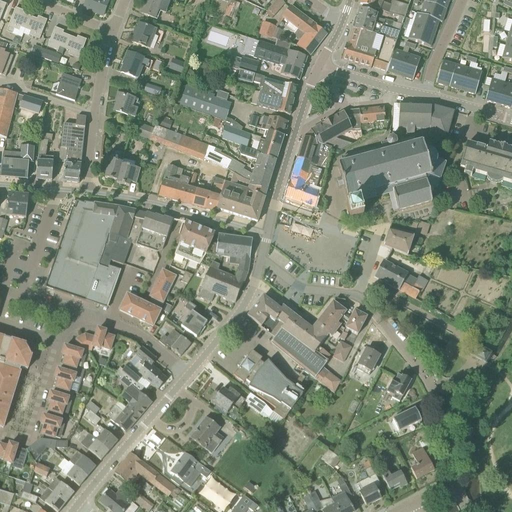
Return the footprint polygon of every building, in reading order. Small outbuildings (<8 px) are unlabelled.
[(108,0),(86,0),(84,7),(95,11),(94,13),(103,17),(109,0),(108,0)] [(145,0),(140,14),(154,20),(161,1),(158,0),(146,0),(147,1),(145,0)] [(284,5),(278,0),(277,0),(268,10),(274,16),(284,5)] [(400,17),(404,18),(408,6),(391,1),(390,6),(383,3),(383,0),(361,0),(360,5),(373,8),(380,10),(388,13),(400,17)] [(446,10),(449,0),(425,0),(424,2),(446,10)] [(442,23),(446,10),(424,2),(420,15),(439,22),(442,23)] [(302,16),(291,7),(283,18),(290,23),(284,31),(294,34),(298,28),(307,35),(303,40),(299,47),(298,48),(310,57),(327,35),(302,16)] [(25,30),(30,17),(23,15),(24,12),(15,8),(8,28),(7,32),(12,35),(14,30),(19,32),(20,28),(25,30)] [(356,19),(382,26),(383,21),(375,19),(376,15),(359,9),(356,18),(356,19)] [(435,35),(439,22),(420,15),(417,15),(413,27),(435,35)] [(37,20),(30,17),(25,30),(30,32),(29,36),(39,40),(47,21),(38,17),(37,20)] [(355,18),(352,29),(385,38),(396,42),(402,26),(397,24),(393,23),(391,29),(382,26),(356,19),(356,18),(355,18)] [(382,26),(391,29),(393,23),(383,20),(383,21),(382,26)] [(278,28),(277,28),(263,22),(259,35),(273,39),(278,28)] [(154,30),(139,24),(132,43),(151,51),(156,38),(152,36),(154,30)] [(430,48),(435,35),(413,27),(408,40),(430,48)] [(64,32),(55,28),(47,47),(58,51),(59,48),(65,50),(70,37),(63,34),(64,32)] [(349,45),(376,52),(380,54),(385,38),(352,29),(353,30),(349,45)] [(76,40),(70,37),(65,50),(70,52),(68,55),(79,59),(86,40),(77,37),(76,40)] [(385,38),(380,54),(376,52),(371,67),(386,71),(393,50),(396,42),(385,38)] [(299,82),(307,59),(289,53),(288,52),(291,45),(278,40),(275,48),(259,42),(254,58),(283,67),(281,75),(299,82)] [(1,49),(0,50),(0,75),(2,76),(2,74),(5,75),(5,77),(13,57),(5,54),(8,45),(3,43),(1,49)] [(376,52),(349,45),(346,44),(341,61),(371,70),(371,67),(376,52)] [(39,56),(42,48),(35,46),(33,54),(39,56)] [(511,62),(511,47),(506,46),(502,59),(511,62)] [(49,61),(53,52),(42,48),(39,56),(38,57),(49,61)] [(400,77),(407,55),(393,50),(386,71),(385,74),(386,74),(387,73),(400,77)] [(121,73),(135,79),(137,79),(141,67),(140,67),(143,59),(128,53),(125,61),(126,61),(121,73)] [(413,81),(420,59),(407,55),(400,77),(413,81)] [(168,70),(182,75),(186,64),(173,59),(168,70)] [(240,71),(246,73),(255,75),(258,63),(242,59),(238,71),(240,71)] [(162,64),(156,62),(152,71),(158,73),(162,64)] [(449,88),(456,66),(443,62),(436,84),(449,88)] [(73,65),(72,69),(79,72),(81,65),(77,63),(73,65)] [(462,92),(468,69),(456,66),(449,88),(462,92)] [(482,73),(468,69),(462,92),(475,96),(482,73)] [(255,75),(246,73),(240,71),(237,81),(252,85),(253,82),(261,85),(259,94),(293,103),(297,87),(282,83),(255,75)] [(79,89),(81,81),(62,75),(56,96),(75,102),(72,101),(76,89),(80,90),(80,89),(79,89)] [(498,106),(505,84),(491,80),(485,102),(498,106)] [(511,110),(511,107),(511,85),(505,84),(498,106),(511,110)] [(154,87),(147,85),(145,92),(152,95),(154,87)] [(227,121),(228,119),(232,105),(226,103),(226,101),(220,98),(218,97),(187,87),(186,88),(181,86),(175,104),(180,106),(227,121)] [(0,137),(6,139),(11,119),(18,95),(0,90),(0,137)] [(133,108),(135,100),(129,98),(120,94),(114,112),(135,119),(138,110),(133,108)] [(290,116),(293,103),(259,94),(256,107),(275,111),(275,113),(290,116)] [(21,109),(39,115),(43,104),(24,97),(21,109)] [(439,108),(431,106),(399,105),(398,128),(430,130),(432,130),(431,137),(446,140),(451,124),(453,116),(438,112),(439,108)] [(384,109),(359,111),(360,125),(361,125),(373,124),(374,133),(386,132),(389,122),(384,123),(384,109)] [(361,130),(361,125),(360,125),(359,111),(344,112),(311,131),(303,138),(331,148),(339,151),(351,145),(336,141),(336,138),(352,131),(352,130),(361,130)] [(249,126),(256,128),(259,118),(252,116),(249,126)] [(79,184),(86,118),(77,117),(76,126),(63,125),(61,149),(60,149),(59,162),(65,163),(63,182),(79,184)] [(284,136),(288,123),(270,117),(267,126),(263,125),(262,129),(269,131),(284,136)] [(223,141),(241,147),(248,150),(250,140),(252,136),(242,132),(243,128),(232,120),(228,119),(227,121),(223,141)] [(150,141),(155,129),(142,124),(138,136),(150,141)] [(176,151),(181,136),(180,136),(155,127),(155,129),(150,141),(157,144),(176,151)] [(280,149),(284,136),(269,131),(266,140),(266,141),(261,139),(261,138),(257,137),(255,141),(260,143),(280,149)] [(36,180),(52,182),(54,159),(46,159),(48,141),(52,142),(53,136),(46,135),(42,134),(38,163),(36,180)] [(303,138),(297,159),(310,163),(317,166),(320,159),(327,162),(331,148),(303,138)] [(445,163),(436,160),(436,158),(435,157),(434,155),(432,153),(431,152),(429,152),(427,152),(425,152),(423,144),(416,146),(414,140),(397,144),(397,143),(396,141),(396,140),(395,139),(393,139),(392,138),(390,139),(389,139),(388,140),(387,141),(387,143),(381,144),(382,148),(341,159),(343,166),(338,167),(341,180),(337,180),(339,188),(343,187),(347,199),(349,206),(346,207),(350,221),(363,217),(359,203),(389,195),(394,213),(398,212),(432,203),(430,196),(431,196),(432,195),(432,194),(432,193),(431,191),(436,190),(445,163)] [(259,156),(276,161),(280,149),(260,143),(257,153),(259,154),(259,156)] [(460,169),(485,176),(511,184),(511,150),(489,144),(487,150),(467,144),(460,169)] [(22,146),(22,154),(4,153),(2,160),(0,172),(0,177),(27,180),(28,163),(33,163),(34,147),(22,146)] [(267,193),(272,174),(276,161),(259,156),(259,154),(257,153),(248,150),(241,147),(239,151),(241,155),(239,161),(247,165),(250,158),(258,161),(253,175),(244,170),(245,167),(232,160),(231,161),(226,171),(233,174),(244,179),(250,183),(249,186),(256,189),(254,195),(264,198),(265,198),(267,193)] [(226,171),(231,161),(221,156),(216,166),(226,171)] [(309,189),(310,187),(317,187),(322,171),(310,166),(310,163),(297,159),(285,198),(314,208),(319,192),(309,189)] [(105,178),(117,181),(122,165),(122,163),(109,160),(105,178)] [(130,183),(136,184),(136,185),(139,175),(140,170),(134,168),(122,165),(117,181),(116,183),(129,187),(130,183)] [(163,182),(158,198),(171,201),(174,192),(172,192),(174,184),(171,184),(176,168),(167,166),(163,182)] [(171,201),(182,204),(189,179),(181,177),(183,170),(176,168),(171,184),(174,184),(172,192),(174,192),(171,201)] [(192,207),(197,189),(193,189),(197,175),(191,173),(190,179),(189,179),(182,204),(192,207)] [(257,223),(265,198),(264,198),(254,195),(256,189),(249,186),(248,191),(236,187),(237,182),(249,186),(250,183),(244,179),(233,174),(230,185),(225,183),(224,183),(216,210),(257,223)] [(216,210),(224,183),(224,182),(219,180),(214,196),(209,195),(205,210),(215,213),(216,210)] [(198,184),(197,189),(192,207),(205,210),(209,195),(209,194),(202,192),(204,185),(198,184)] [(6,217),(8,217),(25,219),(28,196),(8,194),(6,217)] [(85,204),(84,204),(77,202),(76,202),(77,203),(75,209),(72,208),(45,288),(86,302),(107,309),(121,271),(109,267),(108,270),(98,266),(119,208),(84,203),(85,204)] [(309,220),(314,208),(308,206),(306,211),(285,203),(282,210),(309,220)] [(131,244),(135,245),(147,214),(135,211),(119,208),(98,266),(108,270),(109,267),(111,261),(123,266),(131,244)] [(147,214),(135,245),(156,253),(161,250),(173,221),(164,218),(164,219),(155,216),(155,217),(147,214)] [(310,238),(313,230),(282,219),(279,227),(310,238)] [(185,223),(185,224),(181,238),(179,244),(175,255),(199,265),(206,255),(214,236),(215,235),(185,223)] [(407,231),(415,233),(417,226),(409,224),(407,231)] [(384,247),(406,256),(413,237),(404,234),(398,233),(389,230),(384,247)] [(218,256),(225,258),(228,237),(218,236),(214,236),(206,255),(214,256),(218,256)] [(239,264),(236,279),(244,283),(248,274),(250,261),(252,240),(228,237),(225,258),(231,258),(230,263),(239,264)] [(399,291),(407,276),(408,275),(383,261),(374,278),(399,291)] [(210,268),(217,271),(219,265),(213,262),(210,268)] [(209,301),(212,294),(235,304),(244,283),(236,279),(217,271),(210,268),(201,289),(202,290),(199,297),(209,301)] [(151,297),(163,303),(175,277),(163,271),(150,297),(151,297)] [(187,285),(193,276),(189,274),(185,272),(181,282),(187,285)] [(416,281),(407,276),(399,291),(415,300),(420,292),(422,293),(428,282),(426,281),(419,277),(416,281)] [(163,303),(151,297),(147,306),(127,296),(119,311),(145,324),(145,326),(146,328),(149,329),(151,327),(153,328),(160,312),(164,303),(163,303)] [(261,327),(268,318),(275,323),(277,320),(281,323),(271,335),(275,338),(270,343),(314,379),(315,379),(323,368),(328,362),(327,362),(331,357),(319,347),(328,336),(331,338),(340,326),(337,324),(341,319),(344,322),(348,317),(345,314),(346,313),(333,303),(312,329),(281,306),(279,306),(278,308),(263,297),(247,317),(261,327)] [(192,312),(196,307),(189,302),(185,307),(192,312)] [(194,313),(192,312),(181,327),(196,338),(199,335),(201,336),(206,328),(204,327),(207,323),(205,321),(208,317),(198,308),(194,313)] [(350,319),(348,317),(344,322),(347,325),(340,339),(344,342),(347,336),(349,332),(358,336),(367,318),(354,312),(350,319)] [(85,335),(81,338),(87,350),(92,352),(93,348),(100,350),(101,349),(110,351),(114,338),(105,335),(106,332),(98,330),(95,338),(85,335)] [(171,350),(180,357),(190,345),(173,331),(167,339),(168,340),(166,343),(162,339),(159,342),(165,347),(166,346),(171,350)] [(31,357),(27,348),(26,345),(12,341),(0,337),(0,428),(3,429),(20,373),(13,371),(15,366),(27,370),(31,357)] [(63,365),(68,367),(76,369),(79,360),(80,361),(83,353),(86,354),(87,350),(81,338),(76,340),(73,350),(65,347),(62,355),(65,356),(63,365)] [(458,345),(450,340),(442,354),(451,359),(458,345)] [(351,348),(340,343),(332,358),(343,363),(351,348)] [(469,354),(485,363),(491,353),(475,344),(469,354)] [(156,361),(142,348),(136,355),(141,360),(134,369),(128,364),(122,372),(136,384),(141,378),(144,381),(146,380),(158,390),(166,381),(160,375),(161,374),(152,366),(156,361)] [(361,359),(356,370),(362,373),(364,368),(371,372),(379,357),(363,348),(358,358),(361,359)] [(295,384),(296,383),(296,382),(280,370),(279,368),(273,369),(268,363),(265,366),(260,362),(262,359),(252,352),(247,358),(247,357),(237,370),(238,370),(233,376),(244,384),(246,381),(251,385),(249,389),(258,393),(256,396),(276,410),(273,414),(283,421),(305,392),(295,384)] [(56,389),(61,390),(69,393),(69,392),(72,383),(73,384),(76,377),(79,378),(81,371),(76,369),(68,367),(66,373),(58,370),(55,378),(58,379),(56,389)] [(341,383),(323,368),(315,379),(334,395),(341,383)] [(301,375),(296,382),(296,383),(300,386),(305,379),(301,375)] [(399,403),(410,382),(409,381),(409,380),(409,379),(408,378),(407,377),(405,377),(404,377),(403,378),(402,377),(400,380),(397,378),(396,380),(394,379),(386,394),(393,397),(391,399),(399,403)] [(129,404),(126,409),(138,419),(152,403),(139,393),(138,394),(130,387),(121,397),(129,404)] [(222,389),(212,403),(227,414),(232,408),(237,412),(245,402),(229,390),(227,393),(222,389)] [(48,412),(54,413),(62,416),(64,407),(66,407),(68,400),(72,401),(74,394),(69,392),(69,393),(61,390),(59,396),(50,394),(48,402),(51,403),(48,412)] [(264,419),(269,418),(272,413),(263,404),(250,394),(246,400),(249,402),(246,405),(264,419)] [(85,407),(90,412),(94,407),(89,402),(85,407)] [(106,416),(126,434),(138,419),(126,409),(122,412),(115,406),(106,416)] [(392,420),(393,422),(388,424),(394,435),(398,433),(421,422),(414,409),(392,420)] [(90,412),(85,417),(96,426),(101,420),(90,412)] [(61,423),(65,424),(67,417),(62,416),(54,413),(52,419),(43,417),(41,425),(44,426),(41,435),(55,439),(57,430),(59,430),(61,423)] [(220,428),(206,418),(190,439),(204,449),(211,439),(219,445),(223,439),(216,433),(220,428)] [(101,436),(97,442),(109,452),(117,442),(100,427),(96,431),(101,436)] [(81,445),(101,462),(109,452),(97,442),(89,435),(81,445)] [(430,445),(427,439),(419,443),(422,449),(430,445)] [(35,463),(46,449),(38,440),(36,443),(27,450),(35,463)] [(56,441),(55,448),(67,449),(68,442),(56,441)] [(4,463),(12,465),(13,462),(23,453),(16,451),(17,447),(9,444),(8,448),(0,445),(0,459),(4,461),(4,463)] [(434,472),(423,449),(412,455),(417,466),(410,470),(416,481),(434,472)] [(328,466),(335,457),(327,451),(320,460),(328,466)] [(69,463),(74,467),(87,478),(95,468),(78,453),(74,457),(69,463)] [(114,474),(132,488),(138,479),(136,477),(139,473),(169,496),(175,489),(159,476),(130,454),(114,474)] [(185,454),(170,474),(183,483),(193,470),(205,479),(204,482),(211,487),(218,479),(185,454)] [(33,473),(41,476),(46,479),(49,472),(36,466),(33,473)] [(61,473),(79,487),(87,478),(74,467),(69,474),(64,469),(61,473)] [(365,471),(369,478),(359,483),(363,491),(359,493),(366,507),(381,499),(378,495),(379,495),(378,493),(377,493),(375,489),(381,487),(375,475),(371,468),(365,471)] [(382,476),(389,490),(399,485),(401,489),(407,486),(400,473),(390,478),(388,473),(382,476)] [(66,504),(74,494),(56,479),(53,483),(53,484),(49,490),(48,490),(66,504)] [(247,483),(244,488),(252,494),(255,489),(247,483)] [(331,499),(331,500),(337,511),(353,511),(352,509),(351,507),(346,497),(350,495),(344,484),(339,486),(342,493),(331,499)] [(55,511),(59,511),(66,504),(48,490),(49,490),(48,489),(43,496),(40,499),(55,511)] [(122,502),(126,498),(118,492),(115,496),(109,491),(108,491),(106,490),(102,495),(104,497),(99,502),(107,509),(109,511),(124,511),(129,507),(122,502)] [(7,511),(14,496),(0,491),(0,504),(9,507),(7,511)] [(23,492),(20,498),(36,504),(38,498),(23,492)] [(315,492),(309,496),(318,511),(324,509),(315,492)] [(306,511),(318,511),(309,496),(302,499),(309,511),(306,511)] [(146,511),(148,511),(154,505),(142,497),(137,505),(146,511)] [(337,511),(331,500),(327,501),(329,509),(322,511),(337,511)]
